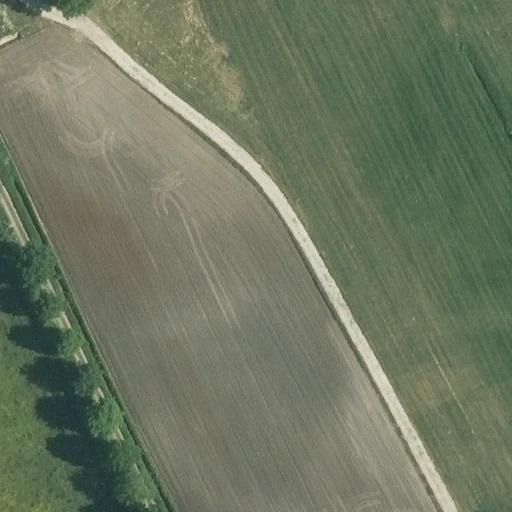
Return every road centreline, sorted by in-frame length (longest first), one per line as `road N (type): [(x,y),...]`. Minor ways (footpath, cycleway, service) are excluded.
road 1 (track): [(449,511),(266,184),(92,30),(37,0)]
road 2 (track): [(154,511),(0,190)]
